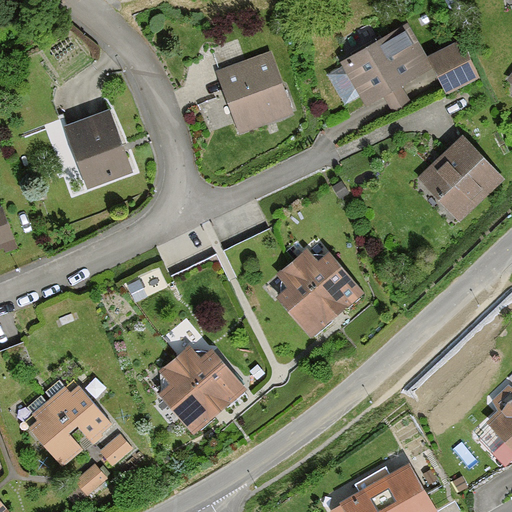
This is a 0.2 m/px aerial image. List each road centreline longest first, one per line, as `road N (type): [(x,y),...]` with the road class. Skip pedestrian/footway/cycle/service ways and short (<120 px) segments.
road 1 (residential): [(79,0),(121,37),(148,76),(176,165),(172,201),(144,235),(0,299)]
road 2 (tertiary): [(511,251),(331,413),(175,511)]
